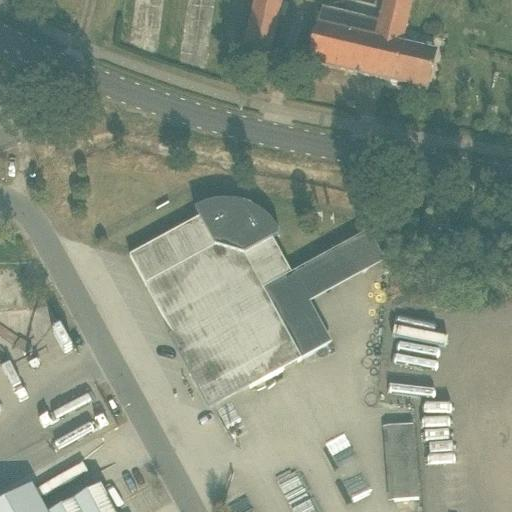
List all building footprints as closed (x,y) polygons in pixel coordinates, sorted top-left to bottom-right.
[(255,0),(253,9),(279,15),(283,1),(282,0),(279,0),(255,0)] [(413,0),(384,0),(379,23),(322,9),(318,26),(317,26),(309,64),(427,92),(436,54),(402,45),(413,0)] [(441,28),(428,26),(426,36),(439,38),(441,28)] [(264,291),(292,275),(273,242),(281,237),(277,231),(273,225),(268,220),(262,216),(256,212),(250,209),(243,206),(236,205),(229,204),(222,204),(215,205),(208,207),(201,209),(195,212),(199,220),(130,257),(145,286),(210,404),(247,384),(250,390),(302,361),(264,291)] [(449,268),(455,223),(429,219),(423,264),(449,268)] [(413,499),(411,455),(403,455),(402,428),(384,429),(387,500),(413,499)] [(113,511),(101,489),(59,511),(45,511),(33,489),(0,507),(0,511),(113,511)]
